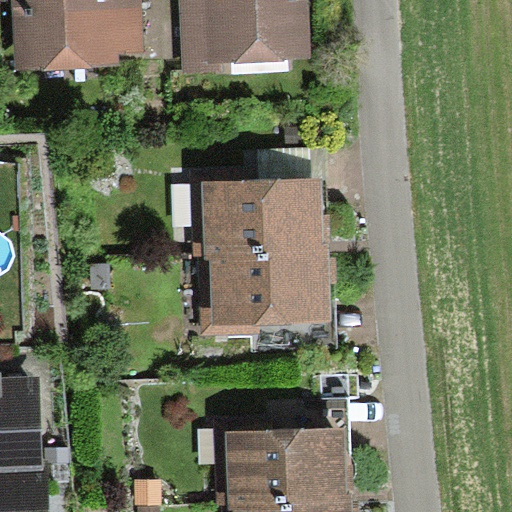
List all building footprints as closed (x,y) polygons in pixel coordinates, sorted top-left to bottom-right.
[(142,0),(10,0),(12,60),(121,58),(121,50),(144,50),(142,0)] [(307,0),(181,0),(184,65),(223,63),(223,51),(310,47),(307,0)] [(322,162),(190,165),(192,249),(200,249),(202,331),(264,329),(263,307),(330,306),(328,230),(323,230),(322,162)] [(0,461),(44,459),(41,370),(0,372),(0,367),(0,461)] [(216,494),(221,494),(275,492),(274,476),(347,473),(345,409),(213,414),(216,494)] [(46,511),(44,459),(0,461),(0,511),(46,511)] [(353,511),(352,474),(347,473),(274,476),(275,492),(221,494),(221,511),(353,511)] [(147,511),(147,486),(124,487),(125,511),(147,511)]
